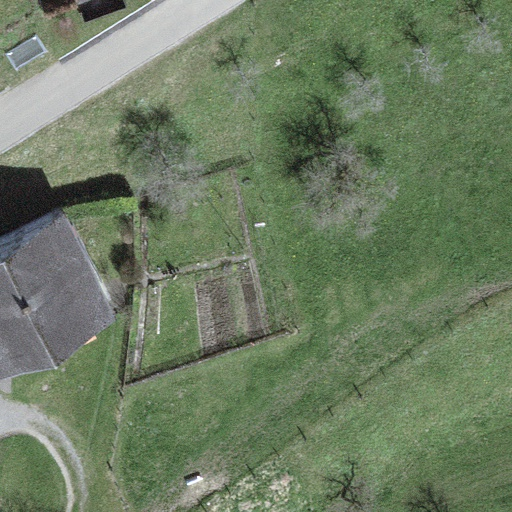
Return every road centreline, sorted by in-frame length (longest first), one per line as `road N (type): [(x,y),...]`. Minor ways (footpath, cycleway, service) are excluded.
road 1 (residential): [(0,124),(200,0)]
road 2 (track): [(77,511),(81,490),(57,440),(0,409)]
